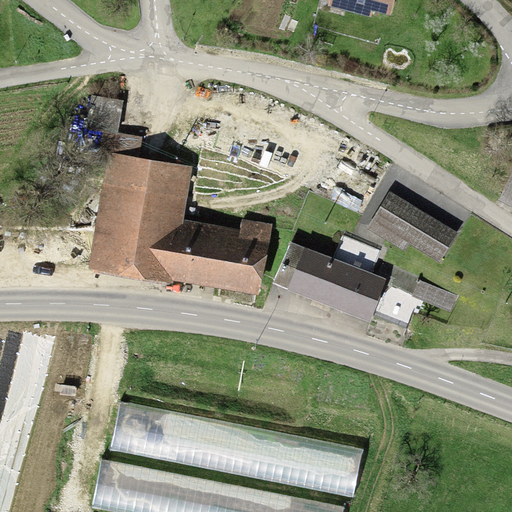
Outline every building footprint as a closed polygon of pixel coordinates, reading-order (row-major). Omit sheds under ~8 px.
[(328,0),(325,14),(361,23),(364,14),(384,19),(388,0),(328,0)] [(103,163),(86,273),(253,298),(263,232),(237,228),(236,237),(178,228),(186,176),(103,163)] [(511,177),(498,201),(511,209),(511,177)] [(452,236),(387,198),(366,233),(391,247),(396,239),(436,262),(452,236)] [(379,288),(287,250),(271,288),(364,326),(379,288)] [(450,302),(414,287),(409,299),(445,314),(450,302)]
